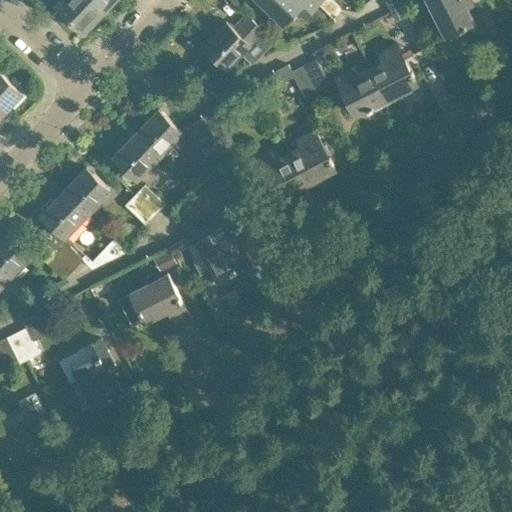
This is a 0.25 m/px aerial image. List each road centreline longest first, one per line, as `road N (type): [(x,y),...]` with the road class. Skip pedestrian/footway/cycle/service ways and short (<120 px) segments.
road 1 (residential): [(92,511),(511,75)]
road 2 (residential): [(85,89),(0,179)]
road 3 (residential): [(170,0),(85,89)]
